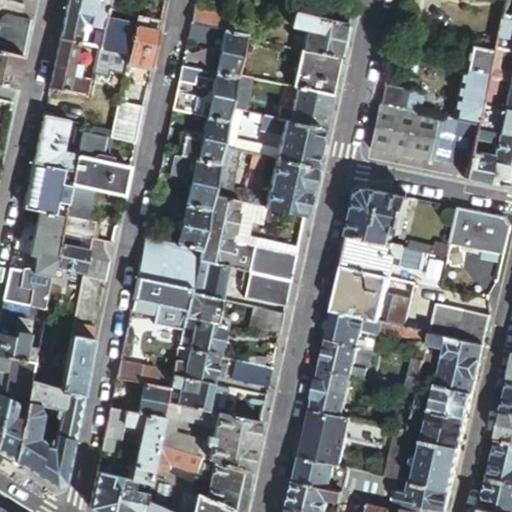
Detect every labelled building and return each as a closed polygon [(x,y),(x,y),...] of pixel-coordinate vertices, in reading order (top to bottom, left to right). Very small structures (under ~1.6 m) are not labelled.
[(102,29),(106,11),(108,0),(68,0),(61,40),(79,44),(82,29),(86,26),(102,29)] [(348,26),(352,6),(324,0),(323,0),(319,19),(348,26)] [(192,24),(215,29),(217,19),(219,10),(196,5),(192,24)] [(129,55),(137,17),(106,11),(102,29),(101,35),(99,48),(129,55)] [(341,60),(348,26),(319,19),(293,13),(290,27),(306,31),(302,51),(341,60)] [(0,52),(23,58),(31,21),(7,16),(5,16),(2,18),(1,20),(0,22),(0,52)] [(152,71),(162,22),(137,17),(129,55),(128,66),(152,71)] [(217,19),(215,29),(225,31),(228,32),(230,22),(217,19)] [(511,26),(511,22),(503,21),(496,50),(506,52),(511,26)] [(211,45),(215,29),(192,24),(189,40),(211,45)] [(247,36),(249,29),(242,28),(240,35),(247,36)] [(215,29),(211,45),(218,38),(224,39),(225,31),(215,29)] [(239,75),(247,36),(240,35),(228,32),(225,31),(224,39),(220,56),(216,74),(238,78),(239,75)] [(99,48),(101,35),(96,34),(93,47),(99,48)] [(74,65),(79,44),(61,40),(50,87),(89,96),(92,80),(79,78),(82,67),(74,65)] [(492,70),(496,52),(471,47),(470,52),(466,69),(465,71),(453,120),(479,126),(484,105),(489,79),(492,70)] [(333,96),(341,60),(302,51),(294,87),(298,88),(333,96)] [(503,58),(504,53),(500,52),(497,51),(493,70),(500,72),(503,58)] [(0,85),(16,89),(23,58),(0,52),(0,85)] [(210,59),(207,71),(216,74),(220,56),(215,55),(210,59)] [(194,83),(197,69),(183,66),(179,85),(187,87),(188,82),(194,83)] [(493,70),(492,70),(489,79),(500,81),(506,82),(511,83),(511,77),(511,74),(500,72),(493,70)] [(231,109),(238,78),(216,74),(207,117),(229,122),(231,109)] [(253,78),(239,75),(238,78),(231,109),(243,111),(245,112),(253,78)] [(500,81),(489,79),(484,105),(494,107),(500,81)] [(382,105),(407,110),(411,92),(386,86),(382,105)] [(325,130),(333,96),(298,88),(293,111),(291,122),(325,130)] [(423,94),(411,92),(407,110),(420,113),(423,94)] [(174,110),(201,116),(204,101),(177,95),(174,110)] [(126,103),(120,102),(113,139),(136,144),(144,107),(126,103)] [(478,131),(479,126),(453,120),(420,113),(407,110),(382,105),(372,149),(429,163),(430,160),(442,162),(469,169),(472,159),(473,152),(475,146),(476,140),(478,131)] [(494,107),(484,105),(479,126),(478,131),(487,133),(494,107)] [(243,111),(231,109),(229,122),(223,148),(234,151),(236,142),(243,111)] [(279,119),(291,122),(293,111),(281,109),(279,119)] [(511,138),(511,111),(505,110),(499,136),(511,138)] [(265,116),(251,113),(249,121),(263,124),(265,116)] [(62,153),(68,122),(44,116),(34,162),(74,171),(77,157),(77,156),(62,153)] [(317,169),(325,130),(291,122),(279,119),(265,116),(263,124),(262,131),(282,136),(278,151),(276,160),(317,169)] [(223,148),(229,122),(207,117),(201,141),(197,160),(219,165),(223,148)] [(73,131),(82,133),(84,125),(75,123),(73,131)] [(80,142),(82,133),(73,131),(72,140),(80,142)] [(476,140),(497,144),(495,153),(490,152),(489,157),(494,158),(493,163),(488,162),(472,159),(469,169),(467,180),(511,189),(511,138),(499,136),(487,133),(478,131),(476,140)] [(109,155),(113,139),(82,133),(80,142),(77,156),(77,157),(94,161),(94,160),(94,158),(95,158),(95,157),(96,156),(97,156),(98,156),(99,156),(100,156),(109,158),(114,159),(115,156),(109,155)] [(181,156),(197,160),(201,141),(186,138),(181,156)] [(278,151),(236,142),(234,151),(240,152),(249,154),(265,157),(276,160),(278,151)] [(482,147),(475,146),(473,152),(482,154),(483,148),(482,147)] [(240,152),(234,151),(223,148),(219,165),(212,196),(229,200),(240,202),(257,206),(260,195),(241,190),(231,192),(240,152)] [(181,156),(165,153),(161,172),(193,179),(197,160),(181,156)] [(262,171),(265,157),(249,154),(247,160),(251,161),(249,168),(262,171)] [(94,161),(77,157),(74,171),(71,185),(94,191),(101,192),(109,158),(100,156),(99,156),(98,156),(97,156),(96,156),(95,157),(95,158),(94,158),(94,160),(94,161)] [(114,159),(109,158),(101,192),(125,198),(131,169),(113,165),(114,159)] [(212,196),(219,165),(197,160),(193,179),(187,204),(209,208),(212,196)] [(306,217),(317,169),(276,160),(266,208),(268,208),(306,217)] [(71,185),(74,171),(34,162),(24,208),(40,211),(65,217),(71,185)] [(65,217),(88,222),(94,191),(71,185),(65,217)] [(156,197),(174,201),(175,195),(170,194),(171,190),(158,187),(156,197)] [(361,196),(353,235),(392,244),(394,234),(403,236),(411,200),(368,191),(361,196)] [(231,242),(240,202),(229,200),(212,196),(209,208),(200,250),(198,260),(208,262),(226,266),(231,242)] [(187,204),(174,201),(156,197),(152,214),(184,221),(187,204)] [(240,202),(231,242),(273,251),(268,276),(292,281),(299,248),(250,237),(253,224),(264,226),(268,208),(266,208),(257,206),(240,202)] [(200,250),(209,208),(187,204),(184,221),(178,245),(200,250)] [(506,218),(460,209),(455,234),(452,244),(452,245),(505,257),(511,226),(506,218)] [(30,254),(30,256),(36,258),(33,272),(42,274),(52,276),(54,268),(62,232),(65,217),(40,211),(34,240),(30,254)] [(94,232),(95,223),(88,222),(65,217),(62,232),(83,237),(87,238),(92,239),(94,232)] [(148,238),(158,240),(159,234),(160,229),(150,227),(148,238)] [(80,249),(83,237),(62,232),(54,268),(85,274),(89,254),(90,251),(84,250),(80,249)] [(446,243),(452,244),(455,234),(448,233),(446,243)] [(392,244),(353,235),(345,267),(393,279),(396,258),(399,246),(392,244)] [(192,288),(198,260),(200,250),(178,245),(163,241),(158,240),(148,238),(139,277),(192,288)] [(89,254),(112,259),(105,248),(106,242),(92,239),(90,251),(89,254)] [(452,245),(452,244),(446,243),(436,241),(435,247),(421,244),(419,250),(449,257),(452,245)] [(245,270),(268,276),(273,251),(231,242),(226,266),(231,267),(237,269),(245,270)] [(402,260),(405,247),(399,246),(396,258),(402,260)] [(112,259),(89,254),(85,274),(108,279),(112,259)] [(224,300),(231,267),(226,266),(208,262),(201,295),(222,300),(224,300)] [(389,295),(393,279),(345,267),(336,310),(382,321),(389,295)] [(29,272),(10,268),(3,301),(45,310),(52,277),(52,276),(42,274),(38,292),(32,290),(33,288),(26,286),(29,272)] [(242,281),(245,270),(237,269),(235,279),(237,280),(242,281)] [(286,307),(292,281),(268,276),(245,270),(242,281),(241,286),(240,289),(245,291),(244,298),(286,307)] [(191,293),(192,288),(139,277),(134,298),(187,310),(191,293)] [(217,323),(222,300),(201,295),(191,293),(187,310),(186,316),(187,316),(196,318),(194,329),(185,327),(183,327),(179,347),(180,348),(189,350),(220,356),(226,325),(217,323)] [(417,302),(389,295),(382,321),(386,321),(411,328),(417,302)] [(43,320),(45,310),(3,301),(1,311),(29,317),(37,319),(43,320)] [(461,325),(464,311),(437,304),(431,332),(433,333),(458,339),(461,325)] [(280,335),(284,314),(254,307),(250,328),(280,335)] [(386,321),(382,321),(336,310),(330,340),(361,346),(365,328),(379,331),(383,333),(383,330),(386,321)] [(1,311),(0,316),(0,327),(30,334),(32,328),(27,327),(29,317),(1,311)] [(488,332),(492,317),(464,311),(461,325),(488,332)] [(187,316),(185,327),(194,329),(196,318),(187,316)] [(431,332),(411,328),(386,321),(383,330),(431,342),(433,333),(431,332)] [(96,328),(74,323),(72,335),(93,340),(96,328)] [(488,332),(461,325),(458,339),(485,346),(488,332)] [(0,356),(14,359),(25,361),(27,349),(30,334),(0,327),(0,356)] [(361,346),(375,350),(379,331),(365,328),(361,346)] [(485,346),(458,339),(433,333),(431,342),(429,349),(438,351),(446,353),(445,360),(480,368),(485,346)] [(93,340),(72,335),(63,381),(85,387),(95,340),(93,340)] [(356,367),(361,346),(330,340),(323,369),(354,376),(356,367)] [(371,366),(375,350),(361,346),(356,367),(368,370),(371,366)] [(180,348),(179,347),(173,373),(173,375),(213,384),(220,356),(189,350),(186,363),(177,361),(180,348)] [(189,350),(180,348),(177,361),(186,363),(189,350)] [(25,361),(35,363),(37,351),(27,349),(25,361)] [(438,351),(429,349),(426,362),(434,364),(436,358),(438,351)] [(0,374),(10,377),(14,359),(0,356),(0,374)] [(27,401),(31,381),(34,368),(35,363),(25,361),(14,359),(10,377),(6,394),(6,397),(17,399),(16,407),(26,409),(27,401)] [(421,383),(426,362),(415,359),(408,388),(410,389),(419,390),(421,383)] [(118,378),(130,381),(145,384),(157,387),(160,374),(155,368),(122,360),(118,378)] [(237,360),(233,379),(268,387),(269,385),(256,382),(260,365),(237,360)] [(479,374),(480,368),(445,360),(443,366),(479,374)] [(269,385),(272,368),(260,365),(256,382),(269,385)] [(479,374),(443,366),(439,387),(474,395),(479,374)] [(31,381),(50,386),(52,373),(34,368),(31,381)] [(346,409),(354,376),(323,369),(314,409),(344,416),(346,409)] [(173,375),(173,373),(163,371),(160,374),(157,387),(170,389),(173,375)] [(0,392),(6,394),(10,377),(0,374),(0,392)] [(213,384),(173,375),(170,389),(167,402),(207,411),(213,384)] [(128,392),(130,381),(118,378),(116,389),(128,392)] [(67,391),(61,389),(50,386),(31,381),(27,401),(40,404),(40,405),(57,410),(63,411),(67,391)] [(85,387),(63,381),(61,389),(67,391),(83,395),(85,387)] [(145,384),(130,381),(128,392),(124,409),(139,412),(145,384)] [(434,386),(421,383),(419,390),(416,405),(416,407),(428,409),(434,386)] [(167,402),(170,389),(157,387),(145,384),(139,412),(139,413),(146,415),(163,419),(167,402)] [(469,419),(474,395),(439,387),(433,411),(469,419)] [(416,405),(419,390),(410,389),(407,403),(415,405),(416,405)] [(74,440),(83,395),(67,391),(63,411),(61,419),(57,435),(57,436),(74,440)] [(17,399),(6,397),(4,405),(3,410),(0,423),(0,450),(15,460),(24,418),(13,416),(16,407),(17,399)] [(40,404),(27,401),(26,409),(24,418),(15,460),(39,475),(45,446),(44,442),(43,441),(41,439),(39,438),(43,415),(39,409),(40,405),(40,404)] [(215,429),(219,413),(207,411),(167,402),(163,419),(158,443),(173,448),(176,433),(179,421),(215,429)] [(412,420),(415,405),(407,403),(403,419),(412,420)] [(13,416),(24,418),(26,409),(16,407),(13,416)] [(428,409),(416,407),(410,431),(409,436),(410,436),(421,439),(422,433),(418,433),(422,415),(430,417),(432,410),(428,409)] [(124,424),(127,411),(112,408),(103,450),(113,452),(116,438),(122,439),(125,425),(124,424)] [(353,418),(344,416),(314,409),(303,456),(338,465),(342,466),(345,455),(349,435),(353,418)] [(346,409),(344,416),(353,418),(355,410),(346,409)] [(462,448),(469,419),(433,411),(432,410),(430,417),(425,440),(462,448)] [(511,411),(505,410),(499,440),(511,442),(511,411)] [(139,413),(127,411),(124,424),(125,425),(143,429),(146,415),(139,413)] [(250,470),(261,422),(219,413),(215,429),(209,459),(215,460),(250,470)] [(158,443),(163,419),(146,415),(143,429),(132,479),(135,480),(149,483),(151,474),(158,443)] [(361,437),(364,420),(353,418),(349,435),(361,437)] [(364,420),(361,437),(375,440),(379,425),(379,424),(364,420)] [(369,470),(388,474),(398,429),(379,425),(375,440),(369,470)] [(409,436),(410,431),(398,428),(398,429),(388,474),(388,475),(399,478),(401,478),(401,477),(403,469),(408,445),(410,438),(410,436),(409,436)] [(176,433),(173,448),(197,455),(200,440),(176,433)] [(65,483),(74,440),(57,436),(54,448),(50,447),(45,446),(39,475),(58,486),(65,483)] [(425,441),(410,438),(408,445),(423,448),(425,441)] [(453,490),(462,448),(425,440),(425,441),(423,448),(421,456),(418,456),(415,458),(415,460),(415,462),(416,463),(418,465),(419,465),(417,472),(415,480),(415,481),(453,490)] [(511,483),(511,442),(499,440),(490,478),(511,483)] [(198,471),(202,456),(197,455),(173,448),(158,443),(151,474),(166,480),(167,474),(169,464),(198,471)] [(351,467),(355,468),(358,458),(345,455),(342,466),(351,467)] [(202,456),(198,471),(212,475),(215,460),(209,459),(202,456)] [(333,489),(338,465),(303,456),(298,481),(333,489)] [(241,511),(250,470),(215,460),(212,475),(210,483),(195,477),(192,483),(189,490),(197,493),(241,511)] [(120,477),(127,478),(129,471),(126,467),(110,464),(109,467),(108,474),(112,475),(120,477)] [(98,472),(108,474),(109,467),(100,465),(98,472)] [(347,487),(351,467),(342,466),(340,475),(343,479),(340,490),(346,492),(347,487)] [(399,478),(388,475),(355,468),(351,467),(347,487),(385,494),(395,497),(397,490),(399,478)] [(417,472),(403,469),(401,477),(415,480),(417,472)] [(132,479),(127,478),(120,477),(119,481),(118,487),(110,485),(111,480),(112,475),(108,474),(98,472),(91,507),(100,511),(142,511),(147,493),(133,490),(135,480),(132,479)] [(166,480),(151,474),(149,483),(147,493),(142,511),(191,511),(197,493),(189,490),(166,480)] [(167,474),(166,480),(189,490),(192,483),(182,479),(182,480),(167,474)] [(511,511),(511,483),(490,478),(483,508),(506,511),(511,511)] [(147,493),(149,483),(135,480),(133,490),(147,493)] [(343,502),(346,492),(340,490),(333,489),(298,481),(293,505),(325,511),(328,511),(332,499),(337,501),(343,502)] [(448,511),(453,490),(415,481),(412,481),(411,485),(410,492),(397,490),(395,497),(395,500),(408,503),(448,511)] [(240,511),(241,511),(197,493),(191,511),(240,511)] [(391,511),(395,500),(395,497),(385,494),(384,500),(378,499),(376,506),(369,505),(367,511),(391,511)] [(335,511),(341,511),(343,507),(343,502),(337,501),(335,511)] [(447,511),(448,511),(408,503),(405,511),(447,511)]
